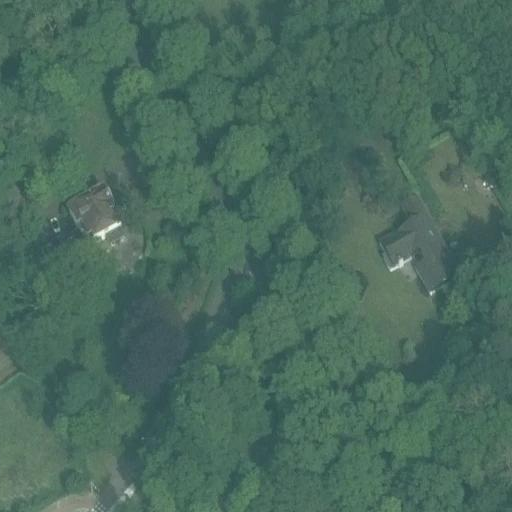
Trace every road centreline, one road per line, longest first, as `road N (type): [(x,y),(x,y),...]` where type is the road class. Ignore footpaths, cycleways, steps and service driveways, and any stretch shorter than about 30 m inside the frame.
road 1 (unclassified): [(240,243),(106,0)]
road 2 (unclassified): [(199,388),(255,333),(263,309),(262,275),(240,243)]
road 3 (unclassified): [(240,243),(199,388)]
